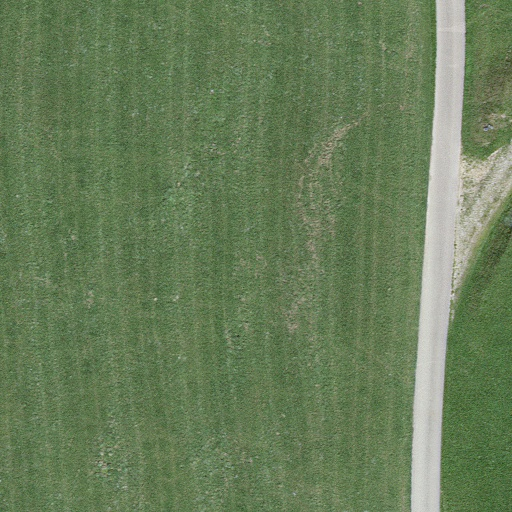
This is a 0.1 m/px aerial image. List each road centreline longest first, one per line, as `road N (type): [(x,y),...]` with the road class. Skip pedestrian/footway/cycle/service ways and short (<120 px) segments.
road 1 (unclassified): [(427,511),(448,0)]
road 2 (track): [(511,163),(437,271)]
